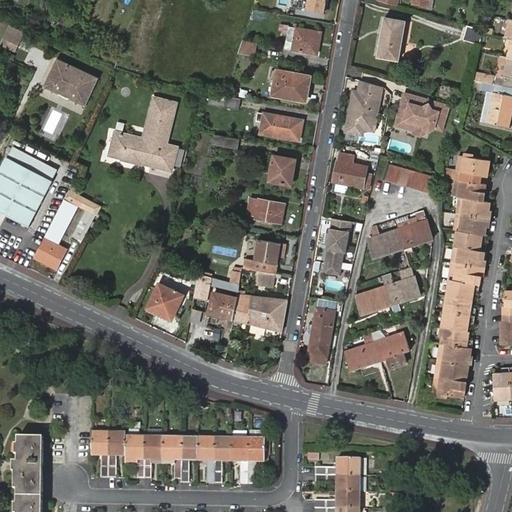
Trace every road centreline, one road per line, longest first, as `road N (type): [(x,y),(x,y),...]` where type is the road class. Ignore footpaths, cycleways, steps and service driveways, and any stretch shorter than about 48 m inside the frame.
road 1 (residential): [(287,397),(282,377),(351,0)]
road 2 (residential): [(68,485),(88,495),(271,498),(290,475),(287,397)]
road 3 (tertiary): [(0,278),(203,372),(287,397)]
road 4 (tertiary): [(287,397),(471,434)]
road 5 (residential): [(482,358),(505,186)]
